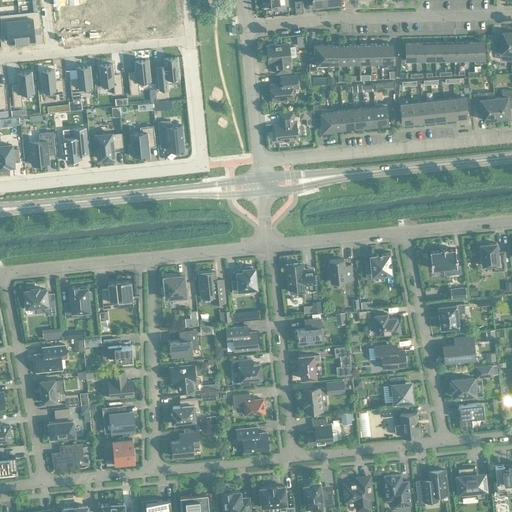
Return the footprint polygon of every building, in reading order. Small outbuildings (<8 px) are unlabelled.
[(128,3),(116,5),(118,27),(131,25),(130,15),(135,14),(134,0),(127,1),(128,3)] [(157,23),(155,1),(143,2),(142,0),(137,0),(136,0),(138,14),(144,13),(145,24),(157,23)] [(160,0),(155,1),(157,23),(169,21),(168,11),(174,10),(173,0),(160,0)] [(261,0),(262,7),(264,7),(264,8),(271,8),(270,6),(279,5),(278,0),(261,0)] [(301,1),(294,1),(295,13),(302,13),(301,1)] [(118,27),(116,5),(104,6),(104,3),(98,4),(99,18),(105,17),(106,28),(118,27)] [(77,9),(80,31),(92,29),(91,18),(97,18),(95,4),(89,5),(89,7),(77,9)] [(67,32),(80,31),(77,9),(66,10),(66,7),(59,8),(60,22),(66,21),(67,32)] [(38,11),(18,13),(21,43),(28,42),(28,40),(34,40),(33,28),(34,27),(40,26),(38,11)] [(18,13),(0,15),(0,20),(1,30),(5,30),(7,31),(8,42),(14,42),(14,44),(21,43),(18,13)] [(511,54),(511,33),(502,32),(501,44),(495,43),(494,56),(500,56),(500,53),(511,54)] [(297,48),(304,47),(303,36),(296,36),(297,48)] [(454,42),(444,43),(445,59),(454,59),(454,42)] [(463,42),(454,42),(454,59),(464,59),(463,42)] [(473,42),(463,42),(464,59),(473,59),(473,42)] [(483,42),(473,42),(473,59),(483,58),(483,42)] [(406,60),(416,60),(415,43),(405,44),(406,60)] [(425,43),(415,43),(416,60),(425,60),(425,43)] [(435,43),(425,43),(425,60),(435,59),(435,43)] [(444,43),(435,43),(435,59),(445,59),(444,43)] [(275,66),(275,74),(290,72),(289,60),(290,60),(290,57),(295,56),(294,47),(289,47),(288,44),(276,46),(275,44),(268,45),(268,47),(266,47),(268,62),(275,61),(276,65),(275,66)] [(370,44),(359,45),(359,63),(370,63),(370,44)] [(381,44),(370,44),(370,63),(381,63),(381,44)] [(392,44),(381,44),(381,63),(387,63),(387,69),(393,69),(392,44)] [(328,67),(327,64),(327,45),(315,46),(315,58),(309,58),(309,71),(316,70),(316,67),(328,67)] [(337,45),(327,45),(327,64),(338,64),(337,45)] [(348,45),(337,45),(338,64),(349,64),(348,45)] [(359,45),(348,45),(349,64),(359,63),(359,45)] [(165,71),(157,72),(159,90),(168,89),(168,84),(179,82),(177,57),(164,59),(165,66),(165,71)] [(128,75),(130,96),(139,95),(138,84),(150,83),(147,60),(135,62),(136,72),(136,74),(128,75)] [(112,64),(99,65),(101,86),(113,84),(114,95),(123,94),(121,76),(113,77),(112,64)] [(70,81),(72,99),(81,98),(80,93),(92,91),(89,66),(76,68),(77,78),(78,80),(70,81)] [(54,70),(41,71),(43,96),(55,95),(56,101),(65,100),(63,82),(62,82),(55,83),(55,80),(54,70)] [(12,87),(11,87),(13,108),(22,107),(21,96),(33,95),(31,72),(18,74),(19,84),(19,86),(12,87)] [(270,85),(272,101),(293,99),(292,88),(298,87),(297,75),(283,77),(283,83),(270,85)] [(494,98),(496,119),(509,117),(508,106),(511,105),(511,90),(501,91),(502,97),(494,98)] [(496,119),(494,98),(485,99),(485,93),(473,94),(475,109),(481,108),(482,120),(496,119)] [(453,99),(455,117),(467,116),(465,97),(453,99)] [(453,99),(442,100),(444,119),(455,117),(453,99)] [(442,100),(432,101),(434,120),(444,119),(442,100)] [(432,101),(421,102),(423,121),(434,120),(432,101)] [(421,102),(410,103),(412,122),(423,121),(421,102)] [(375,107),(377,126),(388,124),(386,103),(374,104),(374,107),(375,107)] [(410,103),(399,104),(401,123),(412,122),(410,103)] [(320,119),(322,131),(334,130),(332,111),(332,109),(320,110),(320,104),(313,105),(314,119),(320,119)] [(374,107),(364,108),(366,127),(377,126),(375,107),(374,107)] [(364,108),(353,109),(355,128),(366,127),(364,108)] [(353,109),(342,110),(344,129),(355,128),(353,109)] [(342,110),(332,111),(334,130),(344,129),(342,110)] [(312,111),(298,112),(299,120),(306,119),(313,118),(312,111)] [(280,125),(274,125),(276,141),(297,139),(296,123),(294,123),(293,112),(279,113),(280,125)] [(19,117),(0,118),(0,127),(19,125),(19,117)] [(169,121),(158,122),(160,148),(167,147),(168,151),(184,149),(181,125),(170,127),(169,121)] [(131,145),(128,145),(129,155),(132,155),(133,157),(140,156),(140,157),(149,156),(148,147),(147,141),(154,140),(153,126),(140,127),(141,132),(130,133),(131,145)] [(64,144),(61,144),(62,153),(65,153),(65,161),(81,160),(80,154),(82,153),(87,152),(86,140),(85,127),(72,129),(73,137),(63,138),(64,144)] [(40,141),(29,142),(31,165),(49,163),(48,155),(55,154),(52,132),(39,134),(40,141)] [(96,137),(94,137),(95,146),(97,146),(98,159),(103,158),(103,160),(113,159),(112,149),(123,148),(122,133),(111,135),(110,134),(96,135),(96,137)] [(11,145),(0,146),(0,168),(8,167),(7,166),(13,166),(13,162),(19,161),(18,149),(11,150),(11,145)] [(479,252),(481,251),(482,266),(491,265),(492,271),(506,270),(504,253),(497,253),(496,243),(487,244),(486,242),(478,243),(479,252)] [(441,251),(430,252),(431,269),(443,268),(444,275),(460,273),(459,265),(456,266),(455,249),(446,250),(446,248),(441,249),(441,251)] [(386,273),(391,272),(392,281),(393,281),(391,266),(389,266),(389,260),(391,260),(390,252),(382,253),(382,255),(376,256),(376,254),(370,254),(371,259),(364,260),(364,259),(366,279),(374,279),(374,278),(373,278),(373,274),(383,273),(386,273)] [(327,267),(328,276),(330,276),(331,282),(352,280),(351,264),(344,265),(343,259),(329,260),(329,266),(327,267)] [(285,265),(288,290),(305,288),(304,285),(314,284),(313,270),(303,271),(302,263),(285,265)] [(239,290),(257,288),(254,268),(252,268),(252,266),(245,266),(245,269),(243,269),(244,272),(237,272),(238,280),(231,281),(232,294),(240,293),(239,290)] [(215,280),(214,272),(198,274),(200,297),(210,296),(211,304),(224,302),(222,280),(215,280)] [(163,277),(165,298),(174,297),(175,303),(187,302),(186,296),(190,296),(189,282),(185,282),(184,275),(163,277)] [(108,289),(101,290),(103,310),(117,308),(117,300),(132,299),(130,281),(108,283),(108,289)] [(69,287),(71,303),(64,303),(65,318),(78,316),(77,312),(89,311),(88,299),(91,299),(91,292),(87,292),(86,286),(77,287),(77,286),(69,287)] [(476,287),(469,288),(470,296),(478,295),(476,287)] [(451,298),(466,297),(465,288),(450,289),(451,298)] [(32,293),(32,291),(25,292),(25,300),(23,300),(24,310),(34,309),(34,306),(44,305),(45,315),(55,314),(53,293),(46,294),(45,289),(38,290),(38,292),(32,293)] [(320,301),(311,302),(312,306),(312,313),(321,312),(320,301)] [(438,307),(440,328),(451,327),(452,329),(463,328),(462,319),(457,320),(457,314),(464,313),(464,304),(438,307)] [(359,319),(370,317),(369,310),(358,312),(359,319)] [(107,311),(99,312),(99,320),(108,320),(107,311)] [(195,314),(186,315),(187,325),(196,325),(195,314)] [(374,315),(376,334),(379,333),(379,335),(386,335),(386,333),(399,331),(398,321),(396,322),(396,317),(387,318),(386,314),(374,315)] [(297,343),(323,341),(320,319),(308,320),(309,326),(307,328),(294,330),(295,338),(297,338),(297,343)] [(233,341),(234,351),(258,349),(256,332),(248,333),(247,326),(226,328),(227,341),(233,341)] [(59,328),(52,329),(53,339),(60,338),(59,328)] [(81,329),(63,330),(64,339),(82,337),(81,329)] [(183,340),(169,342),(171,355),(182,354),(183,357),(192,356),(191,346),(197,346),(196,331),(182,332),(183,340)] [(445,349),(442,349),(443,358),(446,357),(446,361),(453,360),(453,362),(462,361),(462,360),(471,359),(470,344),(472,343),(471,336),(458,337),(459,344),(444,345),(445,349)] [(108,357),(114,356),(115,361),(122,360),(122,363),(133,362),(131,345),(121,347),(121,344),(116,345),(116,339),(103,340),(103,347),(107,346),(108,357)] [(64,345),(42,347),(43,354),(34,355),(36,372),(61,369),(60,359),(66,358),(64,345)] [(382,369),(405,366),(404,350),(396,351),(395,350),(394,345),(373,347),(375,360),(381,359),(382,369)] [(349,355),(349,346),(337,347),(338,356),(349,355)] [(222,348),(214,348),(215,358),(223,357),(222,348)] [(495,353),(485,354),(486,362),(496,361),(495,353)] [(301,378),(301,379),(302,379),(315,377),(313,361),(320,360),(319,355),(313,356),(313,355),(299,357),(299,356),(299,357),(301,378)] [(261,378),(259,364),(247,365),(247,360),(232,361),(233,372),(239,371),(241,385),(249,384),(248,379),(261,378)] [(195,380),(193,365),(170,367),(171,383),(177,382),(178,391),(193,389),(192,381),(195,380)] [(490,366),(475,367),(476,376),(491,375),(490,366)] [(133,396),(132,381),(123,382),(123,379),(125,379),(124,372),(112,373),(113,383),(108,383),(109,398),(133,396)] [(394,403),(412,401),(411,396),(413,396),(413,388),(411,388),(410,383),(404,383),(403,377),(389,379),(390,385),(388,385),(389,395),(393,395),(394,403)] [(475,394),(473,378),(452,380),(452,382),(450,383),(451,390),(453,390),(453,396),(475,394)] [(54,381),(54,380),(40,381),(42,402),(56,401),(61,400),(60,391),(55,392),(55,388),(56,388),(56,381),(54,381)] [(326,383),(326,391),(335,390),(335,393),(343,392),(342,381),(326,383)] [(304,412),(321,410),(321,409),(326,409),(326,401),(320,402),(320,394),(325,393),(324,389),(319,389),(319,388),(302,390),(303,397),(301,397),(301,405),(304,405),(304,412)] [(87,392),(79,393),(81,405),(88,405),(87,392)] [(65,405),(78,404),(77,394),(64,396),(65,405)] [(244,415),(264,413),(263,399),(250,401),(249,394),(232,395),(234,407),(244,406),(244,415)] [(180,406),(172,407),(173,413),(170,413),(171,415),(169,416),(170,421),(171,421),(171,423),(174,423),(175,425),(183,424),(182,422),(195,421),(194,407),(197,406),(197,399),(180,401),(180,406)] [(457,409),(460,430),(472,428),(471,418),(484,417),(482,403),(458,406),(458,409),(457,409)] [(123,413),(122,407),(103,409),(104,422),(111,422),(112,432),(133,429),(132,412),(123,413)] [(219,420),(228,419),(227,411),(219,412),(219,420)] [(353,412),(340,414),(341,421),(351,420),(354,419),(353,412)] [(398,416),(393,416),(395,435),(401,434),(402,436),(418,434),(416,412),(399,414),(400,415),(397,415),(398,416)] [(48,422),(49,438),(74,436),(73,420),(70,420),(69,416),(55,417),(56,422),(48,422)] [(315,432),(307,433),(308,445),(332,443),(330,425),(326,425),(326,419),(312,421),(312,427),(314,427),(315,432)] [(0,442),(11,442),(10,440),(12,440),(11,433),(10,433),(9,426),(0,426),(0,442)] [(243,452),(268,450),(266,433),(258,434),(257,427),(236,429),(237,443),(242,442),(243,452)] [(169,442),(170,451),(172,450),(172,456),(184,455),(184,458),(194,457),(192,446),(199,445),(197,432),(183,434),(184,441),(169,442)] [(105,442),(105,447),(113,446),(114,459),(106,460),(106,466),(115,465),(115,464),(134,462),(132,439),(105,442)] [(81,444),(61,446),(61,453),(52,454),(55,471),(79,469),(78,458),(82,458),(81,444)] [(5,474),(17,473),(15,457),(0,458),(0,476),(5,476),(5,474)] [(511,462),(508,463),(508,467),(505,468),(504,465),(494,466),(496,482),(495,482),(496,494),(511,492),(511,462)] [(477,499),(487,499),(485,480),(476,481),(474,467),(458,468),(458,475),(456,476),(457,493),(460,492),(461,497),(477,496),(477,499)] [(424,502),(437,500),(437,495),(447,494),(445,470),(428,471),(429,483),(422,484),(424,502)] [(383,476),(386,500),(392,499),(393,506),(410,505),(408,481),(401,481),(400,474),(383,476)] [(356,500),(357,510),(369,509),(368,499),(371,499),(369,477),(362,478),(362,483),(344,485),(346,501),(356,500)] [(322,506),(333,505),(332,489),(321,491),(320,482),(310,483),(311,486),(304,486),(306,507),(313,507),(313,509),(322,508),(322,506)] [(286,504),(284,486),(276,487),(275,486),(268,486),(268,488),(260,489),(260,494),(258,494),(259,502),(261,501),(262,507),(286,504)] [(249,511),(248,498),(240,499),(240,492),(232,492),(232,491),(231,489),(222,489),(222,493),(222,494),(219,494),(220,502),(223,502),(223,511),(249,511)] [(197,511),(195,495),(191,496),(191,493),(189,493),(189,496),(180,497),(181,511),(197,511)] [(208,511),(207,494),(195,495),(197,511),(208,511)] [(142,511),(170,511),(170,500),(150,502),(150,500),(141,501),(142,511)] [(124,511),(123,503),(101,505),(101,511),(124,511)]
